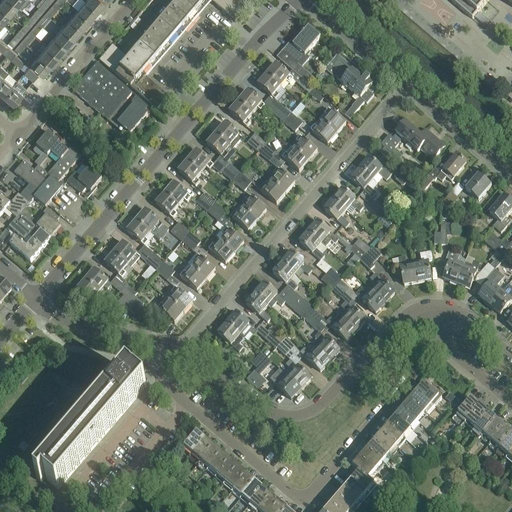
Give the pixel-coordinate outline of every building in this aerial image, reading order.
[(17,6),(9,0),(1,0),(0,1),(0,7),(9,15),(17,6)] [(9,0),(17,6),(21,10),(29,1),(28,0),(9,0)] [(44,0),(39,7),(44,11),(50,3),(46,0),(44,0)] [(61,0),(56,0),(53,5),(57,9),(64,1),(61,0)] [(102,0),(86,0),(85,1),(97,12),(105,2),(102,0)] [(100,61),(99,61),(123,82),(157,111),(166,101),(160,95),(146,83),(144,85),(140,81),(143,77),(160,57),(208,0),(217,0),(231,12),(233,9),(240,15),(249,5),(252,0),(178,0),(160,22),(128,59),(113,47),(113,46),(100,61)] [(511,0),(449,0),(472,20),(489,0),(506,0),(511,4),(511,0)] [(85,1),(78,10),(89,21),(97,12),(85,1)] [(51,17),(57,9),(53,5),(46,13),(51,17)] [(9,15),(0,7),(0,23),(1,24),(9,15)] [(37,10),(30,17),(35,21),(41,14),(37,10)] [(70,20),(82,30),(89,21),(78,10),(70,20)] [(43,16),(37,23),(42,27),(48,20),(43,16)] [(24,25),(28,29),(35,21),(30,17),(24,25)] [(70,20),(62,29),(74,39),(82,30),(70,20)] [(42,27),(37,23),(30,31),(35,35),(42,27)] [(304,26),(282,52),(289,59),(284,65),(292,71),(302,80),(310,87),(316,80),(312,78),(302,69),(309,60),(305,57),(309,52),(320,39),(308,28),(307,29),(304,26)] [(21,28),(15,36),(19,39),(26,32),(21,28)] [(54,38),(66,48),(74,39),(62,29),(54,38)] [(28,34),(21,41),(26,45),(32,38),(28,34)] [(8,43),(12,47),(19,39),(15,36),(8,43)] [(54,38),(46,47),(58,57),(66,48),(54,38)] [(26,45),(21,41),(15,49),(19,53),(26,45)] [(0,51),(6,57),(10,52),(1,44),(0,45),(0,51)] [(46,47),(38,56),(50,66),(58,57),(46,47)] [(337,55),(324,70),(335,79),(348,64),(337,55)] [(10,60),(15,64),(19,60),(14,56),(10,60)] [(30,65),(42,76),(50,66),(38,56),(30,65)] [(20,68),(24,64),(19,60),(15,64),(20,68)] [(74,91),(73,92),(91,107),(99,114),(123,85),(97,64),(93,69),(74,91)] [(0,82),(8,73),(0,65),(0,82)] [(267,76),(281,88),(286,82),(289,85),(293,80),(276,65),(267,76)] [(23,73),(32,82),(38,75),(28,67),(23,73)] [(354,69),(342,84),(361,100),(365,103),(367,105),(374,97),(372,95),(377,89),(369,82),(370,81),(366,78),(366,79),(354,69)] [(8,73),(0,82),(0,93),(3,96),(16,82),(7,74),(8,73)] [(276,93),(281,88),(267,76),(258,86),(270,97),(275,101),(279,96),(276,93)] [(20,78),(16,82),(3,96),(13,104),(15,101),(22,94),(16,89),(23,81),(20,78)] [(302,80),(298,85),(309,95),(313,89),(310,87),(302,80)] [(148,116),(152,111),(132,94),(123,85),(99,114),(124,136),(127,133),(130,136),(137,129),(140,132),(145,127),(141,124),(148,116)] [(324,99),(313,89),(309,95),(320,104),(324,99)] [(238,103),(252,115),(257,109),(261,112),(265,107),(263,106),(248,92),(238,103)] [(263,106),(265,107),(284,124),(288,119),(277,110),(267,101),(263,106)] [(247,120),(252,115),(238,103),(229,113),(247,128),(251,123),(247,120)] [(280,105),(277,110),(288,119),(291,115),(280,105)] [(350,121),(357,111),(353,108),(346,117),(350,121)] [(63,110),(54,120),(60,125),(69,115),(63,110)] [(328,118),(323,123),(337,135),(346,125),(329,110),(324,115),(328,118)] [(291,115),(288,119),(299,129),(303,124),(291,115)] [(295,133),(299,129),(288,119),(284,124),(295,133)] [(328,146),(337,135),(323,123),(318,129),(315,126),(310,131),(328,146)] [(384,149),(380,154),(386,159),(387,158),(395,149),(402,140),(407,145),(405,148),(409,151),(412,149),(422,137),(406,124),(393,139),(389,136),(381,146),(384,149)] [(225,125),(216,135),(233,150),(242,139),(225,125)] [(427,131),(422,137),(412,149),(417,153),(420,150),(433,161),(445,147),(427,131)] [(49,134),(33,151),(40,157),(43,154),(47,157),(51,152),(61,161),(48,175),(39,167),(38,166),(38,167),(34,171),(47,183),(51,178),(58,184),(61,181),(81,157),(71,149),(68,152),(59,144),(59,143),(49,134)] [(216,135),(207,146),(221,158),(227,163),(228,163),(237,153),(233,150),(216,135)] [(255,135),(251,140),(262,149),(266,144),(255,135)] [(291,147),(291,148),(308,163),(317,152),(300,137),(296,142),(299,145),(295,150),(291,147)] [(258,153),(262,149),(251,140),(247,144),(258,153)] [(266,144),(262,149),(273,158),(283,166),(286,162),(299,173),(308,163),(291,148),(290,148),(286,153),(281,149),(277,154),(266,144)] [(262,149),(258,153),(269,163),(273,158),(262,149)] [(196,152),(187,162),(201,174),(206,169),(210,171),(213,168),(215,170),(216,168),(214,166),(196,152)] [(456,156),(437,178),(442,183),(446,178),(451,183),(466,165),(456,156)] [(369,159),(360,170),(373,181),(378,175),(387,182),(394,174),(383,164),(379,168),(369,159)] [(196,180),(201,174),(187,162),(178,173),(196,188),(200,183),(196,180)] [(47,183),(34,171),(24,163),(15,173),(38,193),(47,183)] [(230,165),(226,170),(237,179),(241,174),(230,165)] [(407,173),(405,174),(412,181),(420,173),(413,167),(412,168),(412,167),(407,173)] [(277,177),(272,183),(286,195),(295,184),(278,169),(273,174),(277,177)] [(81,195),(82,194),(86,189),(91,193),(102,180),(94,174),(93,175),(88,170),(81,178),(75,173),(67,182),(81,195)] [(226,170),(222,174),(233,183),(237,179),(226,170)] [(368,187),(373,181),(360,170),(351,180),(372,199),(376,194),(368,187)] [(394,178),(404,186),(410,180),(400,171),(394,178)] [(252,184),(241,174),(237,179),(248,188),(252,184)] [(428,176),(419,187),(424,192),(434,181),(428,176)] [(474,180),(465,191),(479,202),(492,187),(478,176),(480,177),(476,182),(474,180)] [(63,188),(58,184),(51,178),(47,183),(38,193),(34,198),(45,208),(63,188)] [(248,188),(237,179),(233,183),(244,193),(248,188)] [(419,187),(410,180),(406,185),(420,198),(425,193),(424,192),(419,187)] [(277,206),(286,195),(272,183),(267,189),(264,186),(259,191),(277,206)] [(174,184),(165,195),(179,207),(184,201),(187,204),(191,199),(174,184)] [(342,190),(333,201),(346,212),(351,216),(356,210),(360,213),(364,209),(355,201),(342,190)] [(446,200),(441,206),(448,211),(453,206),(458,199),(457,198),(452,193),(446,200)] [(204,194),(200,199),(211,208),(215,204),(204,194)] [(6,210),(16,219),(20,214),(25,209),(29,204),(18,195),(10,204),(0,195),(0,217),(6,210)] [(179,207),(165,195),(156,205),(173,220),(177,215),(174,212),(179,207)] [(248,204),(243,210),(257,222),(266,211),(249,197),(245,202),(248,204)] [(493,227),(501,234),(507,227),(502,223),(511,211),(511,204),(504,197),(489,214),(498,221),(493,227)] [(207,213),(211,208),(200,199),(196,203),(207,213)] [(341,218),(346,212),(333,201),(324,212),(345,230),(349,225),(341,218)] [(226,213),(215,204),(211,208),(222,218),(226,213)] [(234,228),(222,218),(211,208),(207,213),(218,222),(227,229),(230,232),(234,228)] [(25,209),(20,214),(29,222),(34,216),(25,209)] [(37,228),(51,240),(61,228),(56,224),(59,219),(47,209),(43,214),(47,217),(37,228)] [(257,222),(243,210),(238,216),(235,213),(231,218),(248,233),(257,222)] [(145,211),(136,222),(150,234),(154,237),(159,241),(168,231),(145,211)] [(383,216),(394,226),(399,222),(387,212),(383,216)] [(16,219),(9,227),(20,237),(24,240),(28,236),(33,241),(27,248),(22,244),(23,243),(22,243),(21,242),(20,242),(17,240),(16,239),(10,246),(31,263),(51,240),(37,228),(29,222),(20,214),(16,219)] [(394,226),(383,216),(379,221),(390,231),(394,226)] [(136,222),(127,232),(144,247),(141,251),(160,268),(164,263),(145,247),(149,242),(154,237),(150,234),(136,222)] [(318,223),(314,227),(312,226),(307,232),(321,244),(326,248),(331,242),(335,245),(339,241),(318,223)] [(175,229),(186,238),(190,234),(178,224),(175,229)] [(441,234),(440,246),(447,247),(447,237),(447,235),(452,235),(453,225),(448,225),(442,224),(441,229),(441,234)] [(182,243),(186,238),(175,229),(171,233),(182,243)] [(221,232),(216,238),(221,242),(221,243),(235,254),(244,244),(230,232),(227,229),(222,234),(221,232)] [(0,238),(0,246),(10,235),(6,231),(0,238)] [(316,250),(321,244),(307,232),(306,232),(308,234),(299,244),(321,262),(324,258),(316,250)] [(201,243),(190,234),(186,238),(197,248),(201,243)] [(494,251),(501,243),(492,235),(485,243),(494,251)] [(197,248),(186,238),(182,243),(198,256),(194,261),(197,264),(192,270),(206,282),(215,271),(203,260),(206,256),(197,248)] [(354,246),(366,256),(371,250),(359,240),(354,246)] [(494,251),(499,255),(501,257),(507,250),(510,245),(504,240),(501,243),(494,251)] [(226,265),(235,254),(221,243),(216,248),(213,245),(208,250),(226,265)] [(123,244),(114,254),(128,266),(131,269),(136,264),(136,263),(140,259),(156,272),(160,268),(141,251),(137,256),(123,244)] [(364,257),(366,256),(354,246),(349,251),(361,261),(364,257)] [(366,256),(364,257),(373,265),(381,256),(373,248),(371,250),(366,256)] [(511,254),(507,250),(501,257),(504,259),(507,262),(511,255),(511,254)] [(414,267),(418,284),(431,281),(428,265),(433,264),(431,253),(420,255),(422,265),(414,267)] [(443,280),(457,286),(465,264),(458,261),(460,257),(449,253),(445,263),(449,265),(443,280)] [(128,266),(114,254),(105,265),(122,280),(126,275),(123,272),(128,266)] [(282,264),(295,275),(300,269),(308,276),(312,272),(291,254),(282,264)] [(490,266),(494,270),(504,259),(501,257),(499,255),(490,266)] [(373,265),(364,257),(361,261),(360,262),(370,272),(375,267),(373,265)] [(404,286),(418,284),(414,267),(407,268),(405,258),(399,259),(404,286)] [(472,266),(465,264),(457,286),(470,291),(480,265),(474,262),(472,266)] [(175,273),(164,263),(160,268),(171,277),(175,273)] [(290,281),(295,275),(282,264),(273,275),(294,293),(298,289),(290,281)] [(184,272),(180,277),(197,292),(206,282),(192,270),(189,267),(187,267),(184,271),(184,272)] [(160,268),(156,272),(167,282),(171,277),(160,268)] [(331,270),(326,275),(337,285),(341,282),(343,280),(331,270)] [(479,297),(490,306),(501,294),(495,289),(502,280),(498,277),(500,275),(499,274),(495,270),(483,284),(488,288),(479,297)] [(94,271),(85,281),(99,293),(104,287),(108,290),(112,285),(94,271)] [(332,290),(336,286),(337,285),(326,275),(321,281),(332,290)] [(373,283),(368,289),(385,305),(395,294),(374,275),(370,280),(373,283)] [(0,296),(4,300),(11,291),(0,281),(0,296)] [(99,293),(85,281),(76,292),(94,307),(98,302),(94,299),(99,293)] [(341,282),(337,285),(336,286),(345,294),(349,290),(341,282)] [(134,298),(135,297),(138,293),(127,284),(123,288),(134,298)] [(264,285),(255,295),(268,306),(272,310),(277,303),(282,307),(286,303),(264,285)] [(511,288),(508,285),(501,294),(490,306),(500,316),(511,302),(511,288)] [(341,299),(345,294),(336,286),(332,290),(332,291),(341,299)] [(124,296),(118,302),(125,308),(130,302),(131,302),(134,298),(123,288),(120,293),(124,296)] [(167,299),(166,299),(170,302),(184,314),(193,303),(176,288),(175,289),(171,293),(167,299)] [(375,315),(385,305),(368,289),(363,294),(360,291),(355,296),(375,315)] [(263,312),(268,306),(255,295),(246,306),(267,324),(271,320),(263,312)] [(130,302),(125,308),(130,312),(139,301),(135,297),(134,298),(131,302),(130,302)] [(160,307),(157,310),(160,312),(175,325),(184,314),(170,302),(166,299),(162,305),(160,307)] [(303,299),(298,305),(309,315),(313,311),(315,309),(303,299)] [(139,301),(130,312),(134,316),(144,305),(139,301)] [(349,315),(344,321),(356,332),(366,322),(345,303),(341,308),(349,315)] [(304,320),(309,315),(298,305),(293,310),(304,320)] [(309,315),(317,323),(322,319),(313,311),(309,315)] [(236,314),(227,325),(244,340),(250,334),(253,337),(257,332),(236,314)] [(313,328),(317,323),(309,315),(304,320),(313,328)] [(346,342),(356,332),(344,321),(339,316),(334,321),(331,318),(326,323),(346,342)] [(239,346),(244,340),(227,325),(218,335),(239,354),(243,349),(239,346)] [(281,344),(285,340),(286,339),(272,327),(267,332),(269,334),(281,344)] [(313,347),(317,351),(330,363),(339,353),(319,333),(315,338),(318,341),(313,347)] [(276,350),(277,349),(281,344),(269,334),(264,340),(276,350)] [(285,340),(281,344),(290,353),(294,348),(285,340)] [(285,357),(290,353),(281,344),(277,349),(285,357)] [(320,373),(330,363),(317,351),(313,347),(308,352),(304,349),(300,354),(320,373)] [(251,365),(257,370),(263,363),(267,359),(261,354),(251,365)] [(263,363),(257,370),(255,372),(259,376),(271,365),(267,361),(264,364),(263,363)] [(284,374),(288,379),(301,390),(310,380),(295,366),(290,361),(286,366),(289,369),(284,374)] [(146,387),(128,371),(36,479),(41,483),(45,478),(47,480),(46,480),(58,490),(146,387)] [(275,377),(271,381),(291,401),(301,390),(288,379),(284,374),(280,371),(275,377)] [(424,385),(416,394),(432,407),(434,409),(441,400),(442,400),(439,397),(438,398),(424,385)] [(432,407),(416,394),(409,402),(425,415),(427,417),(434,409),(432,407)] [(465,424),(467,422),(480,407),(471,400),(456,417),(465,424)] [(418,423),(425,415),(409,402),(402,410),(418,423)] [(488,414),(480,407),(467,422),(475,429),(488,414)] [(411,432),(418,423),(402,410),(395,418),(411,432)] [(488,414),(475,429),(483,436),(496,421),(488,414)] [(404,440),(411,432),(395,418),(388,427),(404,440)] [(504,428),(496,421),(483,436),(491,443),(504,428)] [(397,448),(404,440),(388,427),(381,435),(397,448)] [(491,443),(488,447),(496,454),(499,450),(511,435),(511,434),(504,428),(491,443)] [(205,441),(197,433),(184,448),(192,456),(205,441)] [(390,456),(397,448),(381,435),(374,443),(390,456)] [(511,452),(511,435),(499,450),(508,457),(511,452)] [(213,448),(205,441),(192,456),(201,463),(213,448)] [(383,464),(390,456),(374,443),(367,451),(383,464)] [(427,446),(420,454),(424,457),(431,449),(427,446)] [(201,463),(209,470),(222,455),(213,448),(201,463)] [(376,473),(383,464),(367,451),(360,459),(376,473)] [(230,462),(222,455),(209,470),(217,477),(230,462)] [(368,481),(369,481),(376,473),(360,459),(353,468),(359,473),(368,481)] [(217,477),(225,484),(238,469),(230,462),(217,477)] [(246,476),(238,469),(225,484),(234,491),(246,476)] [(367,494),(375,486),(369,481),(368,481),(359,473),(352,481),(367,494)] [(234,491),(242,498),(255,483),(246,476),(234,491)] [(500,484),(507,490),(511,484),(505,478),(500,484)] [(360,503),(367,494),(352,481),(345,489),(360,503)] [(263,490),(255,483),(242,498),(250,505),(263,490)] [(395,487),(388,496),(392,499),(399,491),(395,487)] [(353,511),(360,503),(345,489),(338,498),(353,511)] [(250,505),(258,511),(271,497),(263,490),(250,505)] [(272,511),(279,504),(271,497),(258,511),(272,511)] [(338,498),(331,506),(338,511),(352,511),(353,511),(338,498)]
